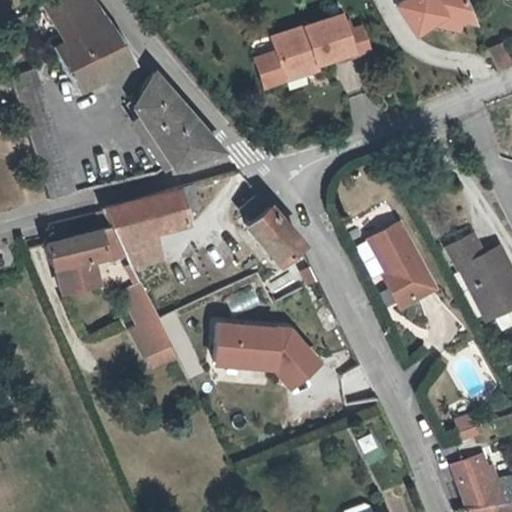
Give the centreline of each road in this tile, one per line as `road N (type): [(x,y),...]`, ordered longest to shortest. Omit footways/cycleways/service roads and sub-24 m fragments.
road 1 (residential): [(276,192),(349,301),(396,391),(442,511)]
road 2 (residential): [(276,192),(317,161),(511,77)]
road 3 (residential): [(0,225),(247,160)]
road 4 (residential): [(110,0),(247,160)]
